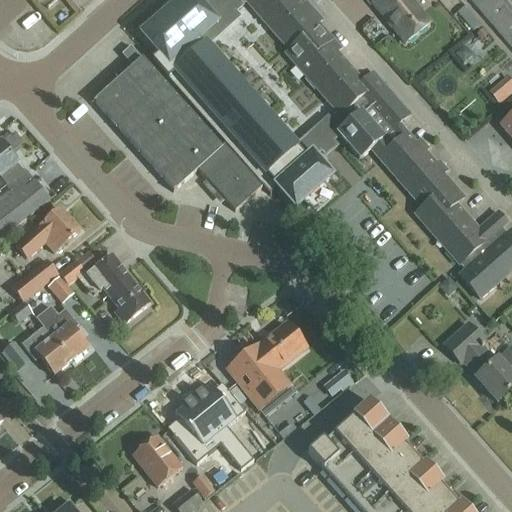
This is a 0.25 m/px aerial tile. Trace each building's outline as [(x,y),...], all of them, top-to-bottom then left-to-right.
[(180,0),(140,35),(158,55),(151,61),(262,189),(268,197),(275,190),(293,211),(330,179),(313,160),(326,148),(339,138),(349,129),(337,115),(329,123),(326,119),(311,131),(293,147),(207,47),(239,19),(235,14),(244,6),(243,5),(238,0),(180,0)] [(238,0),(243,5),(246,2),(289,52),(285,55),(337,115),(349,129),(390,94),(373,74),(362,83),(337,54),(341,50),(333,40),(332,41),(318,25),(323,21),(304,0),(238,0)] [(404,45),(428,25),(407,0),(375,0),(370,4),(404,45)] [(511,0),(473,0),(472,1),(511,47),(511,0)] [(221,150),(141,61),(142,60),(130,48),(121,56),(132,69),(92,105),(172,194),(196,172),(234,214),(261,190),(223,148),(221,150)] [(349,129),(339,138),(359,161),(371,151),(422,209),(415,216),(464,273),(458,278),(479,301),(511,272),(511,236),(509,233),(506,235),(501,229),(507,224),(498,214),(478,232),(455,206),(463,200),(442,176),(447,172),(437,161),(432,165),(424,155),(429,151),(419,140),(414,144),(398,126),(410,117),(390,94),(349,129)] [(511,141),(511,116),(500,128),(511,141)] [(16,181),(8,171),(16,164),(0,144),(0,183),(2,186),(12,199),(33,181),(26,173),(16,181)] [(0,239),(49,201),(33,181),(12,199),(13,200),(0,209),(0,239)] [(0,209),(12,199),(2,186),(0,183),(0,209)] [(80,235),(59,212),(42,227),(15,250),(27,263),(45,247),(54,257),(80,235)] [(59,277),(68,289),(78,281),(93,299),(102,292),(110,302),(132,284),(123,273),(124,273),(110,256),(85,276),(84,276),(80,270),(76,264),(59,277)] [(24,305),(31,299),(58,279),(46,264),(12,292),(22,305),(23,304),(24,305)] [(74,296),(68,289),(59,280),(47,290),(61,307),(74,296)] [(132,284),(110,302),(118,312),(114,315),(123,327),(150,306),(132,284)] [(37,320),(71,364),(89,350),(70,326),(73,323),(66,313),(58,319),(51,310),(37,320)] [(28,314),(12,324),(19,335),(35,324),(28,314)] [(71,364),(37,320),(36,321),(40,326),(43,330),(23,346),(30,356),(34,354),(53,378),(71,364)] [(489,359),(476,344),(478,342),(477,340),(479,339),(467,326),(444,347),(460,365),(462,363),(477,379),(475,381),(496,405),(511,390),(511,352),(506,346),(493,357),(492,356),(489,359)] [(259,351),(229,374),(254,407),(272,393),(282,406),(295,395),(285,383),(277,372),(304,351),(285,327),(257,349),(259,351)] [(18,374),(30,364),(14,345),(3,354),(18,374)] [(334,379),(322,389),(329,398),(342,388),(334,379)] [(31,404),(40,397),(28,383),(19,391),(31,404)] [(214,394),(209,388),(195,400),(222,434),(224,432),(245,415),(223,387),(214,394)] [(251,465),(224,432),(222,434),(195,400),(176,414),(181,420),(171,428),(200,465),(208,458),(201,451),(211,443),(238,476),(251,465)] [(464,511),(369,405),(325,445),(322,442),(307,455),(357,511),(464,511)] [(270,449),(280,444),(269,426),(260,432),(270,449)] [(157,490),(181,470),(156,439),(132,458),(157,490)] [(202,478),(191,486),(204,502),(215,493),(202,478)] [(192,492),(171,508),(174,511),(191,511),(201,504),(192,492)]
